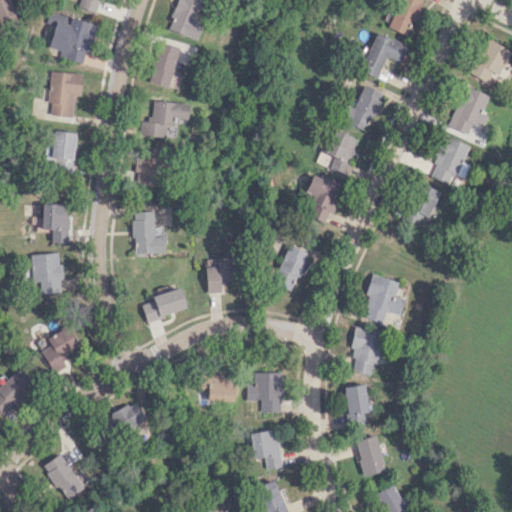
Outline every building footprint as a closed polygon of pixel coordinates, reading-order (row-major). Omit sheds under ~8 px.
[(0,0),(0,30),(1,30),(0,29),(0,22),(15,16),(7,0),(0,0)] [(95,12),(97,0),(78,0),(77,7),(95,12)] [(192,19),(199,0),(177,0),(167,29),(195,40),(201,23),(192,19)] [(398,0),(388,28),(408,35),(420,0),(398,0)] [(375,32),(359,71),(376,78),(385,56),(400,62),(407,45),(375,32)] [(511,51),(489,38),(469,70),(490,84),(511,51)] [(82,73),(49,70),(46,102),(50,103),(49,114),(71,117),(73,95),(79,96),(82,73)] [(382,92),(363,84),(346,123),(365,131),(382,92)] [(488,95),(464,84),(447,125),(468,133),(473,120),(484,125),(488,113),(482,111),(488,95)] [(187,103),(151,100),(150,119),(139,119),(138,134),(173,137),(174,118),(186,119),(187,103)] [(357,139),(336,130),(320,168),(341,177),(357,139)] [(51,147),(44,147),(44,169),(72,170),(73,131),(51,131),(51,147)] [(468,143),(445,134),(428,175),(451,185),(468,143)] [(160,185),(161,147),(136,146),(134,185),(160,185)] [(327,223),(341,184),(311,173),(303,196),(310,198),(304,215),(327,223)] [(427,226),(437,190),(419,184),(408,220),(427,226)] [(41,203),(41,229),(51,229),(51,241),(67,242),(68,214),(62,214),(62,204),(41,203)] [(133,211),(152,210),(153,236),(164,236),(164,252),(134,253),(134,237),(131,237),(130,219),(133,219),(133,211)] [(305,251),(285,244),(272,284),(292,290),(305,251)] [(30,254),(57,251),(58,264),(61,263),(63,278),(58,279),(59,291),(41,292),(40,279),(32,280),(30,254)] [(205,292),(219,292),(219,283),(231,283),(230,257),(216,257),(216,266),(204,267),(205,292)] [(399,282),(371,273),(365,294),(368,294),(361,317),(397,328),(406,298),(395,295),(399,282)] [(185,306),(179,287),(152,295),(153,299),(141,303),(146,322),(163,316),(162,314),(185,306)] [(66,326),(46,337),(51,344),(40,350),(53,373),(65,366),(62,360),(66,357),(64,354),(78,346),(66,326)] [(381,331),(356,326),(348,370),(370,374),(372,361),(375,361),(381,331)] [(18,367),(0,384),(0,411),(1,413),(11,404),(13,407),(20,401),(22,403),(37,388),(18,367)] [(280,372),(257,371),(257,396),(279,397),(280,372)] [(207,401),(232,400),(231,373),(206,374),(207,401)] [(349,427),(365,424),(363,412),(368,411),(363,383),(342,387),(349,427)] [(144,418),(134,402),(128,405),(126,403),(110,412),(111,415),(97,423),(107,440),(144,418)] [(263,457),(265,468),(279,466),(275,429),(249,432),(252,458),(263,457)] [(353,440),(363,476),(384,470),(374,434),(353,440)] [(43,464),(47,471),(45,473),(55,487),(57,485),(66,498),(82,486),(58,453),(43,464)] [(265,511),(286,511),(272,479),(254,486),(265,511)] [(384,511),(406,511),(392,484),(374,493),(384,511)] [(79,511),(97,502),(102,511),(79,511)]
